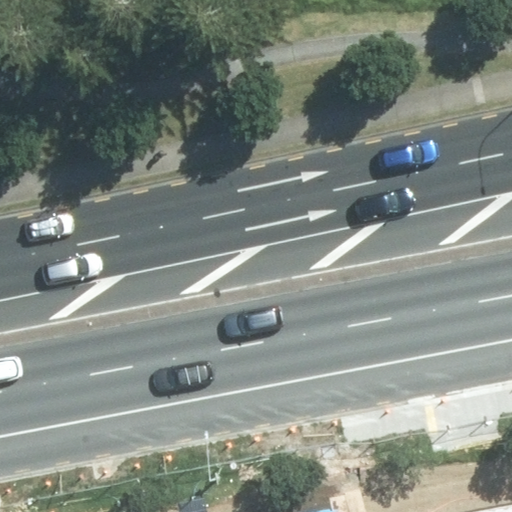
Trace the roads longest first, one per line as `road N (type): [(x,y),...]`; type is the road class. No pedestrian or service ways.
road 1 (primary): [(511,294),(0,395)]
road 2 (primary): [(0,251),(511,156)]
